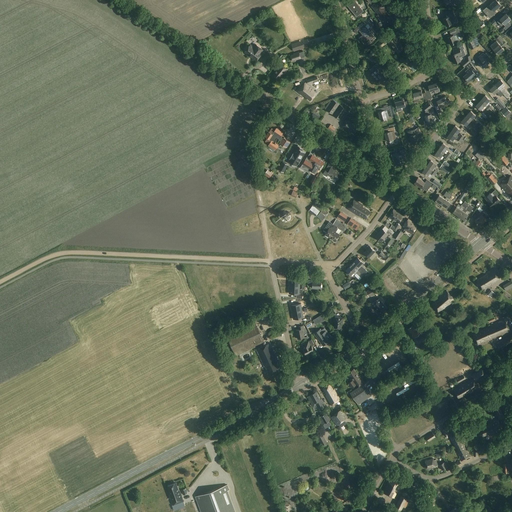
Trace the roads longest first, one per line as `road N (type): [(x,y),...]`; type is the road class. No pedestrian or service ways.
road 1 (unclassified): [(377,173),(114,0)]
road 2 (track): [(0,282),(59,253),(270,260)]
road 3 (secondary): [(57,511),(298,385)]
road 4 (track): [(270,260),(250,140),(267,102)]
road 5 (secondary): [(363,346),(480,243)]
road 6 (residential): [(511,364),(394,453)]
road 7 (residential): [(394,453),(430,478),(511,445)]
road 8 (residential): [(298,385),(272,264)]
